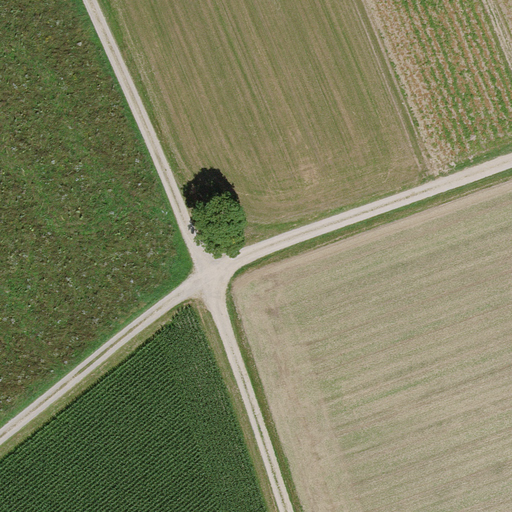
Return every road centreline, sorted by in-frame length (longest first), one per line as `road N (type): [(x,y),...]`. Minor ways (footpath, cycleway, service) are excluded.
road 1 (track): [(0,446),(211,273),(511,163)]
road 2 (track): [(90,0),(211,273)]
road 3 (track): [(289,511),(211,273)]
